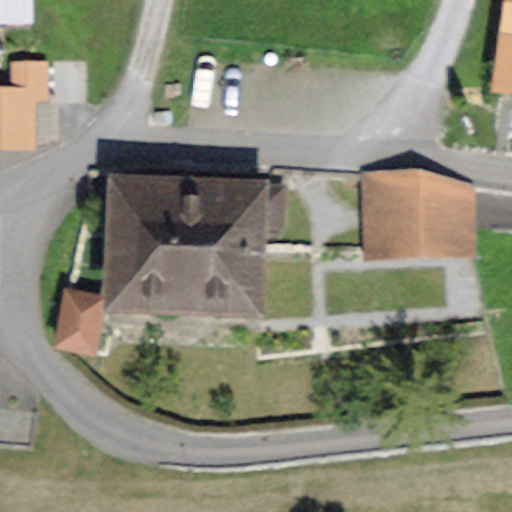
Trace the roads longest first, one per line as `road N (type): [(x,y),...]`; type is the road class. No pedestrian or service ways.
road 1 (residential): [(511,430),(228,464),(125,448),(71,413),(30,361),(11,312),(16,221)]
road 2 (residential): [(511,174),(114,133)]
road 3 (track): [(114,133),(159,0)]
road 4 (residential): [(16,221),(114,133)]
